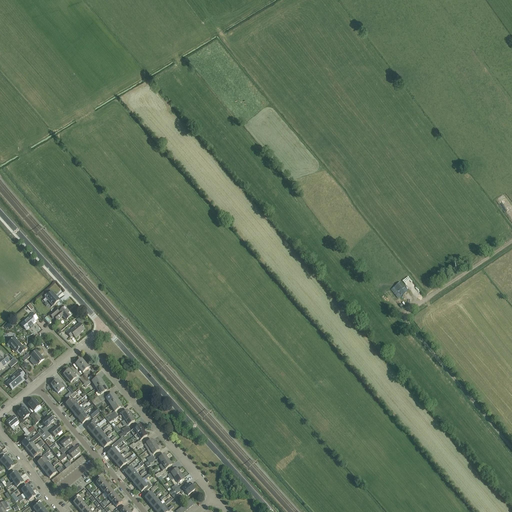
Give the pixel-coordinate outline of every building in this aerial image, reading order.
[(407,278),(402,281),(407,288),(411,285),(407,278)] [(53,306),(59,300),(52,292),(46,298),(53,306)] [(72,315),(65,307),(58,313),(56,310),(49,315),(52,319),(54,317),(57,321),(62,316),(66,321),(72,315)] [(26,331),(36,322),(35,321),(37,319),(32,313),(29,315),(30,316),(21,324),(26,331)] [(10,330),(15,326),(11,321),(6,326),(10,330)] [(78,335),(84,329),(80,324),(71,331),(69,329),(66,332),(70,337),(73,335),(75,338),(79,335),(78,335)] [(22,347),(14,338),(8,343),(16,352),(18,351),(20,354),(26,349),(23,346),(22,347)] [(38,365),(44,359),(37,351),(31,356),(32,358),(31,359),(31,362),(34,365),(36,365),(37,364),(38,365)] [(0,370),(8,364),(11,368),(17,363),(14,358),(13,359),(10,362),(4,355),(4,356),(1,352),(0,352),(0,370)] [(81,360),(75,365),(82,373),(90,366),(86,362),(84,363),(81,360)] [(18,385),(24,380),(21,377),(24,375),(20,370),(12,376),(13,377),(6,383),(11,389),(18,384),(18,385)] [(77,375),(75,374),(74,372),(72,373),(69,370),(63,375),(70,383),(73,381),(74,383),(79,379),(77,375)] [(96,389),(104,384),(99,377),(92,382),(96,389)] [(60,384),(57,380),(51,385),(58,394),(66,387),(62,382),(60,384)] [(104,384),(96,389),(100,396),(108,391),(104,384)] [(70,410),(76,404),(78,402),(82,399),(86,396),(84,394),(81,397),(77,400),(76,400),(74,402),(72,399),(65,405),(70,410)] [(110,406),(118,401),(113,394),(106,399),(110,406)] [(34,412),(40,406),(34,399),(28,405),(34,412)] [(99,400),(93,404),(97,408),(102,404),(99,400)] [(110,406),(115,412),(122,407),(118,401),(110,406)] [(79,407),(76,404),(70,410),(74,414),(80,409),(79,407)] [(78,419),(84,414),(87,412),(90,409),(93,406),(91,404),(89,406),(85,410),(82,412),(80,409),(74,414),(78,419)] [(23,421),(30,415),(24,408),(17,414),(23,421)] [(84,414),(78,419),(82,424),(89,419),(88,419),(91,417),(93,419),(99,413),(97,411),(94,414),(93,412),(89,415),(89,414),(86,417),(84,414)] [(123,417),(125,420),(131,416),(128,411),(119,416),(120,419),(123,417)] [(115,412),(105,419),(107,421),(117,415),(115,412)] [(32,414),(39,422),(41,420),(35,413),(32,414)] [(36,424),(39,422),(32,414),(30,416),(36,422),(35,423),(36,424)] [(117,415),(107,421),(109,423),(118,417),(117,415)] [(122,430),(124,432),(129,429),(128,426),(134,422),(131,416),(125,420),(125,421),(122,423),(124,427),(126,426),(126,427),(122,430)] [(15,427),(19,424),(18,423),(14,417),(7,423),(12,429),(15,427)] [(48,427),(54,422),(50,417),(43,423),(46,427),(43,430),(45,433),(50,429),(48,427)] [(91,434),(98,428),(104,423),(106,421),(104,420),(102,421),(102,422),(99,424),(96,426),(94,424),(96,422),(94,419),(88,424),(90,426),(87,429),(91,434)] [(25,428),(22,423),(19,425),(25,434),(24,435),(26,437),(27,436),(30,434),(29,433),(28,431),(26,428),(25,428)] [(42,436),(41,437),(44,441),(52,434),(55,437),(62,431),(58,426),(52,431),(50,429),(45,433),(42,436)] [(134,437),(143,431),(140,426),(132,431),(131,431),(134,437)] [(96,439),(102,433),(98,428),(91,434),(96,439)] [(124,432),(119,435),(121,438),(123,436),(124,437),(127,435),(126,434),(131,431),(129,429),(124,432)] [(143,431),(134,437),(135,439),(137,439),(138,440),(139,439),(140,439),(141,440),(147,436),(143,431)] [(100,444),(106,438),(102,433),(96,439),(100,444)] [(26,449),(32,443),(35,442),(38,438),(41,437),(39,434),(30,440),(28,438),(22,444),(26,449)] [(63,454),(64,453),(68,450),(66,448),(72,443),(68,438),(59,445),(62,449),(60,451),(63,454)] [(106,438),(100,444),(104,448),(110,443),(106,438)] [(121,438),(113,446),(115,448),(124,441),(121,438)] [(152,440),(144,446),(147,451),(150,450),(156,446),(152,440)] [(136,447),(142,443),(140,441),(135,444),(134,443),(129,447),(132,450),(136,447)] [(26,449),(30,454),(39,447),(37,444),(35,446),(32,443),(26,449)] [(45,444),(43,443),(39,447),(30,454),(34,459),(40,454),(38,450),(45,444)] [(159,451),(156,446),(150,450),(151,453),(149,454),(151,456),(147,459),(148,462),(154,458),(152,455),(159,451)] [(118,454),(124,449),(123,447),(119,450),(116,452),(114,449),(108,454),(112,459),(118,454)] [(66,457),(70,461),(80,453),(76,448),(69,453),(69,454),(66,457)] [(118,454),(112,459),(116,464),(122,459),(128,454),(127,452),(123,455),(120,457),(118,454)] [(38,463),(42,469),(48,463),(50,462),(47,458),(50,456),(47,453),(40,459),(39,462),(38,463)] [(58,458),(61,462),(67,457),(64,454),(63,454),(58,458)] [(122,459),(116,464),(120,469),(126,464),(133,459),(132,459),(136,456),(134,454),(133,454),(133,455),(131,457),(127,460),(127,459),(124,461),(122,459)] [(162,464),(168,460),(165,455),(158,459),(162,464)] [(0,461),(4,467),(11,461),(6,456),(0,461)] [(154,458),(148,462),(145,464),(147,468),(151,465),(150,464),(155,461),(154,458)] [(172,466),(168,460),(162,464),(159,466),(163,472),(172,466)] [(11,461),(4,467),(8,472),(15,466),(11,461)] [(46,473),(52,468),(48,463),(42,469),(46,473)] [(129,478),(135,473),(138,471),(141,467),(143,465),(141,463),(139,465),(139,466),(136,469),(136,468),(133,470),(131,467),(124,473),(129,478)] [(52,468),(46,473),(50,479),(56,473),(52,468)] [(174,479),(181,475),(177,469),(171,473),(174,479)] [(161,476),(166,473),(165,470),(160,474),(159,473),(155,476),(157,479),(161,477),(161,476)] [(13,482),(20,478),(16,472),(9,477),(13,482)] [(137,475),(135,473),(129,478),(134,484),(140,478),(137,475)] [(181,475),(174,479),(178,484),(184,480),(181,475)] [(24,483),(20,478),(13,482),(17,488),(24,483)] [(100,488),(106,483),(102,478),(96,483),(100,488)] [(138,489),(145,484),(140,478),(134,484),(138,489)] [(106,483),(100,488),(104,493),(110,488),(106,483)] [(145,484),(138,489),(141,493),(143,491),(145,493),(152,487),(148,483),(146,485),(145,484)] [(188,496),(195,490),(189,484),(182,490),(188,496)] [(25,496),(32,491),(28,486),(21,491),(25,496)] [(108,498),(114,493),(110,488),(104,493),(108,498)] [(32,491),(25,496),(29,501),(35,497),(32,491)] [(112,503),(118,498),(114,493),(108,498),(112,503)] [(149,503),(155,498),(151,493),(144,498),(149,503)] [(77,508),(83,503),(79,498),(73,503),(77,508)] [(116,508),(119,506),(122,503),(118,498),(112,503),(116,508)] [(155,498),(149,503),(153,508),(159,503),(155,498)] [(6,511),(10,510),(5,502),(4,502),(0,504),(0,511),(6,511)] [(80,511),(82,511),(87,508),(83,503),(77,508),(80,511)] [(156,511),(158,511),(163,508),(162,505),(159,503),(153,508),(156,511)]
